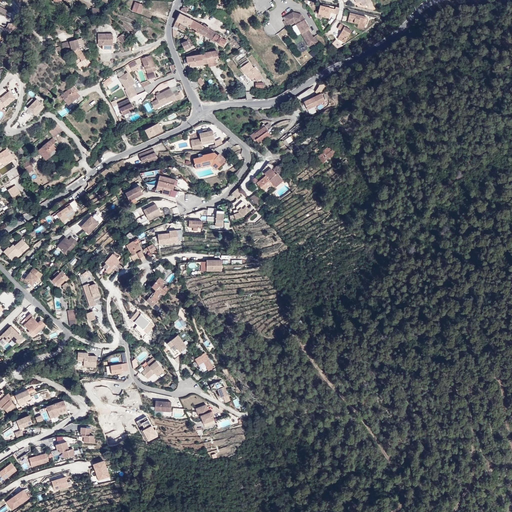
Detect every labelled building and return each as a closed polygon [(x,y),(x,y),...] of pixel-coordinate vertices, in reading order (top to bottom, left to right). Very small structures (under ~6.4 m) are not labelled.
[(144,5),(135,2),(132,11),(139,13),(139,10),(142,11),(144,5)] [(335,9),(320,5),(318,13),(327,16),(328,12),(330,13),(338,15),(340,10),(340,8),(336,7),(335,9)] [(293,12),(284,17),(285,20),(288,25),(294,22),(295,22),(309,46),(318,41),(315,36),(313,37),(308,29),(310,29),(301,14),(293,12)] [(192,20),(179,13),(176,20),(187,26),(188,26),(192,20)] [(367,17),(350,13),(348,17),(355,19),(354,23),(358,24),(358,25),(365,27),(365,24),(367,24),(368,20),(366,19),(367,17)] [(187,26),(176,20),(173,26),(178,28),(179,26),(185,30),(187,26)] [(200,24),(192,20),(188,26),(197,31),(200,24)] [(13,31),(21,25),(15,21),(13,23),(8,23),(6,29),(13,31)] [(203,26),(200,24),(197,31),(204,35),(208,29),(203,26)] [(351,30),(340,24),(338,28),(342,31),(338,39),(345,43),(351,30)] [(208,29),(204,35),(212,40),(215,33),(216,34),(216,33),(208,28),(208,29)] [(127,39),(123,33),(118,38),(122,43),(127,39)] [(216,34),(215,33),(212,40),(216,42),(216,41),(222,46),(226,41),(218,35),(216,34)] [(113,34),(98,34),(98,45),(102,45),(113,45),(113,34)] [(186,41),(182,43),(185,49),(195,45),(192,38),(189,37),(187,40),(186,41)] [(69,41),(72,49),(72,51),(77,57),(79,56),(81,59),(81,60),(80,58),(74,62),(78,68),(83,64),(85,66),(90,62),(79,48),(77,39),(69,41)] [(69,41),(62,43),(64,51),(72,49),(69,41)] [(217,51),(201,53),(201,54),(202,57),(203,64),(208,63),(215,62),(217,62),(216,58),(218,58),(217,51)] [(201,54),(186,57),(187,63),(189,63),(190,66),(203,64),(202,57),(201,54)] [(150,55),(141,58),(146,69),(154,66),(155,66),(150,55)] [(141,64),(140,62),(142,61),(141,58),(128,64),(131,69),(138,65),(141,64)] [(241,68),(240,68),(245,74),(246,73),(251,80),(254,77),(257,82),(262,78),(255,67),(253,68),(249,62),(241,68)] [(172,74),(175,67),(175,68),(173,65),(170,66),(172,72),(167,74),(167,76),(172,74)] [(120,78),(119,79),(122,82),(127,89),(126,89),(125,90),(129,98),(136,95),(132,85),(135,83),(128,73),(123,76),(120,78)] [(106,86),(113,81),(110,78),(104,82),(106,86)] [(74,85),(60,95),(63,99),(68,105),(80,95),(76,91),(78,90),(74,85)] [(181,98),(178,91),(173,94),(170,88),(155,96),(157,100),(159,104),(167,100),(168,102),(175,98),(176,101),(181,98)] [(5,106),(15,97),(9,91),(1,98),(0,98),(0,108),(4,105),(5,106)] [(322,93),(304,102),(308,110),(325,102),(322,93)] [(34,114),(43,105),(37,99),(28,108),(34,114)] [(128,99),(117,104),(122,115),(129,112),(128,110),(130,109),(133,108),(131,103),(128,99)] [(168,102),(167,100),(159,104),(157,100),(151,103),(155,109),(168,102)] [(35,115),(44,106),(43,105),(34,114),(35,115)] [(66,108),(58,111),(60,117),(68,114),(66,108)] [(56,124),(49,132),(54,138),(63,130),(56,124)] [(156,124),(145,130),(149,138),(160,132),(156,124)] [(248,135),(250,137),(251,136),(264,127),(265,126),(264,124),(248,135)] [(264,127),(251,136),(254,141),(256,140),(259,144),(270,136),(264,127)] [(200,139),(191,141),(192,149),(203,149),(202,145),(201,142),(214,139),(213,131),(207,132),(203,133),(199,133),(200,139)] [(27,142),(24,138),(19,143),(21,146),(27,142)] [(53,138),(38,150),(46,160),(50,156),(48,154),(54,149),(55,148),(53,144),(56,141),(53,138)] [(324,152),(325,155),(320,159),(323,163),(333,155),(333,154),(336,152),(332,146),(329,148),(328,147),(323,151),(324,152)] [(0,166),(3,164),(2,162),(7,159),(8,161),(13,158),(7,149),(0,153),(0,166)] [(154,149),(139,154),(141,158),(155,152),(154,149)] [(155,152),(141,158),(142,162),(148,160),(148,162),(153,160),(154,161),(158,159),(155,152)] [(199,158),(193,159),(196,168),(202,167),(201,164),(212,161),(211,165),(216,170),(225,160),(219,154),(217,155),(214,153),(202,155),(203,157),(199,158)] [(29,160),(23,163),(28,173),(34,170),(29,160)] [(267,164),(262,171),(264,173),(271,168),(267,164)] [(266,176),(257,183),(263,191),(271,184),(276,190),(285,183),(277,173),(276,174),(271,168),(264,173),(266,176)] [(10,181),(20,175),(16,169),(6,174),(10,181)] [(176,180),(159,176),(157,186),(163,187),(162,194),(169,196),(171,189),(173,190),(176,180)] [(139,185),(125,193),(130,201),(143,194),(139,185)] [(15,186),(9,190),(12,197),(19,193),(15,186)] [(237,199),(241,195),(240,195),(242,193),(238,188),(232,193),(237,199)] [(256,195),(251,199),(256,205),(261,201),(256,195)] [(246,204),(243,201),(236,207),(237,210),(233,210),(234,214),(236,219),(243,216),(250,210),(245,205),(246,204)] [(69,203),(56,212),(57,214),(70,204),(69,203)] [(70,204),(57,214),(62,222),(75,213),(72,209),(73,209),(72,207),(70,204)] [(156,204),(143,210),(149,220),(161,214),(156,204)] [(224,211),(208,210),(207,221),(216,221),(215,227),(223,227),(224,211)] [(89,234),(99,223),(91,216),(81,227),(89,234)] [(36,233),(44,229),(42,225),(34,230),(36,233)] [(169,233),(158,234),(159,244),(178,242),(177,230),(169,231),(169,233)] [(64,238),(57,246),(66,255),(78,243),(72,237),(69,240),(67,238),(66,239),(64,238)] [(21,253),(28,246),(22,239),(14,246),(13,244),(9,248),(9,247),(3,251),(10,259),(19,251),(21,253)] [(136,239),(126,245),(132,254),(130,255),(133,260),(139,256),(141,260),(145,258),(141,251),(143,250),(136,239)] [(153,243),(147,247),(151,253),(156,249),(153,243)] [(12,261),(21,253),(19,251),(10,259),(12,261)] [(108,274),(119,262),(123,265),(124,263),(125,261),(125,258),(124,257),(119,261),(117,259),(118,258),(113,254),(102,265),(107,269),(105,271),(108,274)] [(69,262),(72,266),(77,260),(74,257),(69,262)] [(222,260),(206,260),(206,271),(222,271),(222,260)] [(119,262),(114,268),(118,272),(123,265),(119,262)] [(161,263),(153,270),(157,274),(165,267),(161,263)] [(34,268),(24,279),(32,285),(35,281),(38,278),(39,279),(42,274),(34,268)] [(58,270),(53,275),(55,277),(52,280),(57,285),(64,278),(64,279),(67,277),(62,271),(60,272),(58,270)] [(67,277),(64,279),(64,278),(57,285),(58,287),(65,280),(66,281),(69,278),(67,277)] [(149,298),(146,301),(157,310),(160,307),(157,305),(159,302),(157,301),(160,298),(157,296),(160,292),(164,295),(169,289),(163,284),(165,282),(159,277),(151,287),(156,290),(154,293),(155,294),(150,299),(149,298)] [(87,291),(85,292),(88,301),(90,301),(92,306),(96,305),(94,300),(100,298),(96,285),(95,284),(90,286),(89,283),(84,285),(87,291)] [(93,311),(86,313),(88,321),(95,319),(93,311)] [(31,313),(25,319),(27,321),(24,325),(30,331),(31,329),(36,334),(46,325),(41,320),(38,322),(32,317),(33,316),(31,313)] [(11,326),(0,336),(0,343),(2,346),(10,338),(17,345),(24,339),(11,326)] [(187,347),(178,335),(167,343),(176,355),(187,347)] [(88,353),(78,353),(78,362),(84,362),(84,367),(97,367),(97,356),(88,356),(88,353)] [(214,367),(205,353),(195,358),(203,373),(214,367)] [(163,372),(161,369),(162,368),(157,363),(154,365),(153,363),(150,366),(148,364),(144,368),(145,370),(142,372),(148,379),(155,373),(158,376),(163,372)] [(228,395),(225,386),(224,387),(222,380),(210,384),(212,391),(218,389),(221,397),(228,395)] [(33,387),(11,397),(12,400),(13,401),(17,399),(19,404),(27,401),(31,399),(29,394),(35,391),(33,387)] [(0,397),(0,408),(1,409),(2,407),(8,413),(16,406),(11,401),(12,400),(11,397),(8,393),(2,399),(0,397)] [(67,410),(64,400),(46,407),(49,416),(58,412),(58,413),(66,410),(67,410)] [(170,412),(171,402),(156,401),(155,411),(170,412)] [(209,413),(206,405),(196,408),(199,417),(201,416),(203,424),(214,420),(211,412),(209,413)] [(60,416),(67,413),(66,410),(58,413),(58,412),(49,416),(50,418),(59,415),(60,416)] [(32,423),(29,415),(16,420),(20,429),(32,423)] [(91,428),(81,427),(80,435),(82,435),(82,437),(84,437),(84,442),(94,443),(95,438),(93,438),(94,436),(89,435),(89,432),(91,432),(91,428)] [(5,438),(12,434),(9,429),(2,434),(5,438)] [(66,441),(56,444),(57,450),(59,449),(60,453),(62,452),(64,458),(75,455),(73,449),(69,450),(66,441)] [(46,452),(29,457),(31,466),(49,461),(46,452)] [(24,471),(31,466),(23,455),(16,460),(24,471)] [(98,481),(109,477),(103,461),(92,465),(98,481)] [(11,463),(0,471),(0,474),(5,480),(17,470),(11,463)] [(66,476),(51,481),(54,490),(69,486),(66,476)] [(23,490),(7,501),(13,509),(28,498),(23,490)]
